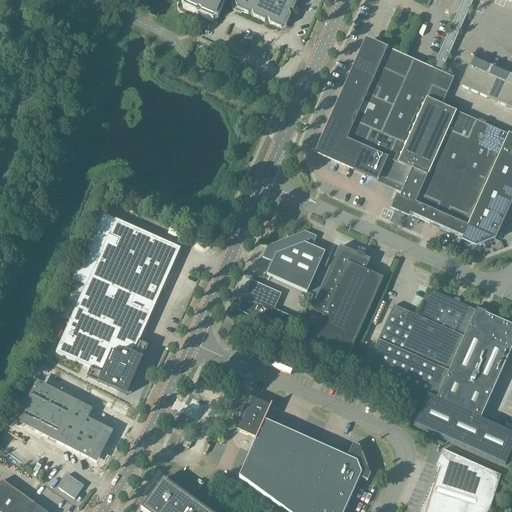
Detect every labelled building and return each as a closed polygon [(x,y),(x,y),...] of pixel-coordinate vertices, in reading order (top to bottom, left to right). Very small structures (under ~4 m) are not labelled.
[(182,0),(181,4),(183,9),(195,14),(197,18),(200,16),(213,22),(217,20),(226,0),(236,0),(235,5),(237,10),(278,28),(287,25),(298,0),(182,0)] [(444,101),(454,79),(369,42),(319,154),(403,191),(395,209),(480,247),(495,241),(511,202),(511,137),(453,112),(455,106),(444,101)] [(511,76),(472,59),(460,87),(511,109),(511,76)] [(56,354),(121,383),(180,250),(115,221),(56,354)] [(262,258),(272,262),(267,276),(307,293),(325,253),(312,247),(316,237),(305,232),(267,247),(262,258)] [(322,318),(311,344),(347,360),(383,280),(365,272),(370,261),(374,263),(365,258),(365,257),(364,258),(357,255),(357,253),(356,255),(340,248),(311,313),(322,318)] [(239,311),(267,324),(280,295),(251,283),(239,311)] [(511,327),(486,316),(486,315),(486,314),(486,313),(486,312),(485,312),(484,312),(484,311),(483,311),(478,309),(477,312),(432,292),(420,318),(394,306),(366,368),(428,396),(414,425),(505,466),(511,450),(511,434),(495,427),(480,421),(480,420),(480,419),(511,348),(511,327)] [(29,377),(7,419),(97,465),(118,423),(29,377)] [(236,428),(238,432),(256,440),(255,442),(239,478),(286,511),(344,511),(360,479),(368,482),(370,476),(360,448),(353,445),(347,458),(265,422),(272,405),(271,405),(270,407),(253,399),(248,401),(236,428)] [(197,410),(200,405),(196,403),(193,402),(190,407),(197,410)] [(183,446),(189,449),(192,443),(186,440),(183,446)] [(210,446),(205,444),(200,452),(204,454),(206,455),(210,446)] [(441,468),(427,511),(488,511),(500,476),(443,451),(436,466),(441,468)] [(84,487),(67,476),(58,489),(75,500),(84,487)] [(206,511),(163,480),(141,510),(142,511),(206,511)] [(204,484),(199,480),(195,486),(199,490),(204,484)] [(44,511),(2,481),(0,483),(0,511),(44,511)]
